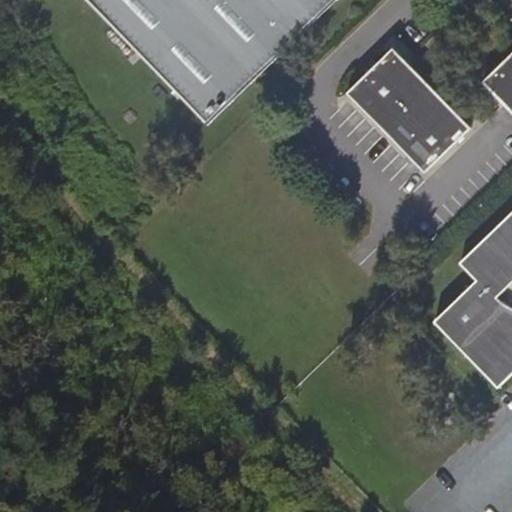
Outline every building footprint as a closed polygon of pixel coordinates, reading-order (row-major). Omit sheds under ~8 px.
[(87,0),(129,43),(174,0),(87,0)] [(340,0),(174,0),(129,43),(210,126),(273,65),(340,0)] [(471,129),(394,50),(348,94),(425,174),(471,129)] [(511,57),(484,85),(511,113),(511,57)] [(368,198),(352,180),(336,196),(352,214),(368,198)] [(511,211),(489,234),(460,262),(477,280),(435,321),(499,386),(511,374),(511,302),(511,211)]
